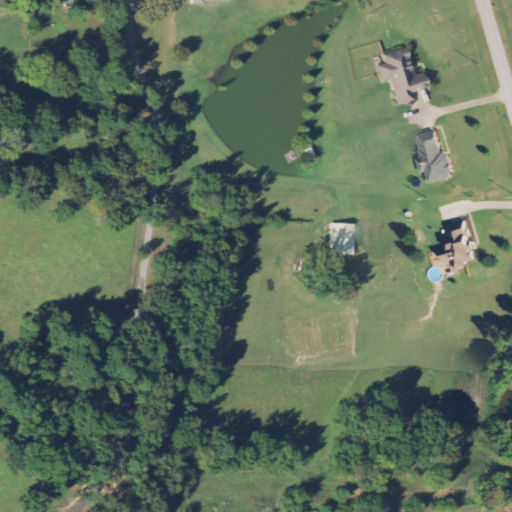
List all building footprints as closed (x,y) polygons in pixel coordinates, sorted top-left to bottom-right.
[(0,0),(0,8),(10,9),(9,0),(0,0)] [(399,106),(416,101),(414,94),(430,89),(425,73),(415,76),(408,49),(383,56),(386,65),(379,68),(383,83),(392,81),(399,106)] [(419,138),(425,158),(419,160),(424,175),(429,173),(432,184),(457,177),(449,151),(445,152),(439,132),(419,138)] [(448,228),(453,246),(444,248),(449,263),(455,261),(458,271),(470,267),(469,263),(478,260),(475,250),(478,250),(469,221),(448,228)] [(330,256),(355,256),(355,225),(331,225),(330,256)]
